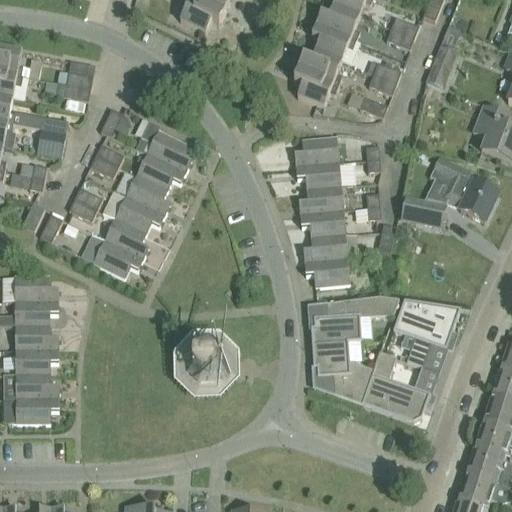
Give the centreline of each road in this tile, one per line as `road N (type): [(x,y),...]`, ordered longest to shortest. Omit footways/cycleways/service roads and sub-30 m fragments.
road 1 (residential): [(272,426),(290,376),(283,277),(253,186),(227,140),(174,81),(120,46),(0,17)]
road 2 (residential): [(0,475),(79,478),(196,461),(272,426)]
road 3 (unclassified): [(433,484),(453,415),(511,286)]
road 4 (residential): [(272,426),(433,484)]
